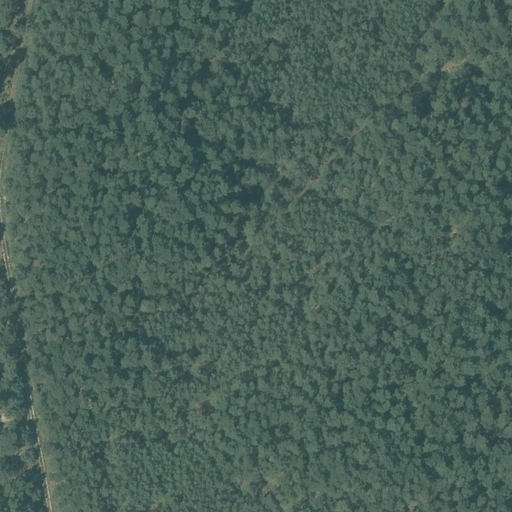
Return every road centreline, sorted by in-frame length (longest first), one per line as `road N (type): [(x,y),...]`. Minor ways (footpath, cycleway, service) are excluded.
road 1 (track): [(49,511),(0,210)]
road 2 (track): [(0,162),(30,0)]
